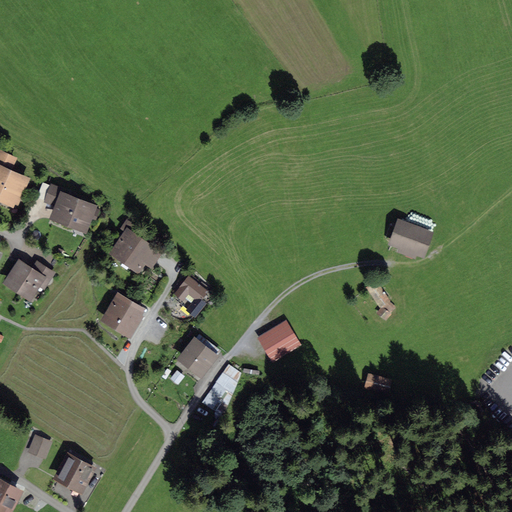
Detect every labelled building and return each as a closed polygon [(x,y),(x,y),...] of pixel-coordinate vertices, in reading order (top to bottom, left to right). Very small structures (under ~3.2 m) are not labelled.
[(0,166),(12,172),(17,161),(0,153),(0,166)] [(0,201),(17,209),(30,179),(12,172),(0,166),(0,201)] [(46,199),(49,187),(43,185),(39,197),(46,199)] [(61,190),(51,216),(87,230),(97,204),(61,190)] [(389,247),(423,259),(432,234),(398,222),(389,247)] [(113,254),(146,277),(161,255),(128,232),(113,254)] [(9,281),(36,300),(52,277),(25,258),(9,281)] [(185,277),(172,294),(184,303),(188,297),(200,306),(209,295),(185,277)] [(368,289),(379,309),(389,303),(378,283),(368,289)] [(100,315),(129,331),(143,306),(114,290),(100,315)] [(382,309),(376,315),(383,321),(388,315),(382,309)] [(259,338),(271,362),(300,347),(287,323),(259,338)] [(179,360),(202,379),(219,358),(197,339),(179,360)] [(240,375),(228,367),(201,404),(221,418),(240,375)] [(389,373),(365,367),(362,377),(386,383),(389,373)] [(27,452),(44,460),(51,444),(34,437),(27,452)] [(55,482),(83,497),(97,471),(69,457),(55,482)] [(0,511),(15,511),(25,493),(0,480),(0,511)]
